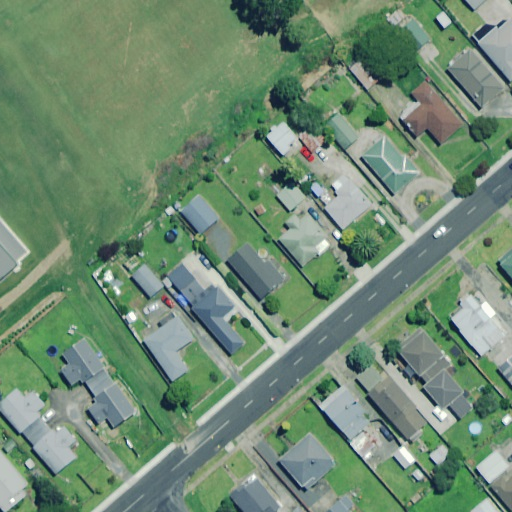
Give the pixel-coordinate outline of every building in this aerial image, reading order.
[(485,0),(466,0),(474,9),(485,0)] [(387,21),(394,29),(407,18),(400,10),(387,21)] [(511,18),(499,29),(498,28),(479,44),(511,84),(511,83),(511,18)] [(431,40),(414,20),(398,33),(416,53),(431,40)] [(447,70),(462,87),(453,94),(462,104),(470,97),(480,109),(505,87),(472,49),(447,70)] [(389,75),(370,53),(350,70),(369,92),(389,75)] [(442,145),(465,125),(445,103),(447,101),(428,80),(412,94),(419,101),(400,118),(418,137),(428,129),(442,145)] [(360,138),(339,114),(325,127),(345,151),(360,138)] [(278,128),(275,125),(270,130),(272,133),(267,137),(285,156),(292,149),(289,146),(298,138),(284,122),(278,128)] [(329,139),(315,124),(299,138),(313,153),(329,139)] [(404,158),(385,137),(362,157),(395,194),(419,172),(405,156),(404,158)] [(343,230),(347,226),(356,237),(366,228),(357,218),(372,206),(346,174),(332,186),(341,196),(325,209),(343,230)] [(313,191),(319,199),(332,188),(325,180),(313,191)] [(306,198),(293,182),(287,187),(283,182),(273,190),(291,210),(306,198)] [(220,219),(200,196),(181,212),(201,235),(220,219)] [(327,236),(309,215),(301,222),(296,215),(286,223),(291,230),(280,239),(303,267),(319,254),(314,248),(327,236)] [(266,263),(249,243),(228,261),(262,299),(285,279),(268,261),(266,263)] [(0,279),(17,265),(0,245),(0,279)] [(511,246),(497,260),(511,277),(511,246)] [(196,270),(191,274),(183,265),(169,277),(194,307),(192,308),(233,356),(246,344),(224,318),(237,307),(219,286),(214,291),(196,270)] [(164,286),(146,266),(133,277),(151,297),(164,286)] [(511,332),(486,301),(482,305),(474,295),(469,293),(461,300),(461,306),(449,316),(483,358),(511,333),(511,332)] [(157,319),(163,328),(144,340),(172,382),(189,370),(176,351),(194,338),(180,316),(176,319),(171,310),(157,319)] [(456,371),(451,365),(453,363),(422,326),(396,348),(426,384),(423,386),(444,411),(450,406),(462,421),(476,410),(463,395),(465,393),(451,375),(456,371)] [(108,418),(112,423),(104,429),(112,440),(120,434),(115,428),(136,413),(139,411),(118,380),(115,383),(105,370),(109,367),(88,338),(85,340),(63,355),(70,365),(62,371),(72,385),(82,378),(99,402),(89,409),(100,425),(108,418)] [(511,357),(499,369),(511,384),(511,357)] [(372,366),(357,379),(370,394),(369,395),(409,441),(430,422),(390,376),(385,380),(372,366)] [(350,440),(374,420),(347,389),(324,409),(350,440)] [(0,405),(0,410),(21,435),(23,433),(35,447),(33,448),(57,475),(76,457),(69,448),(78,440),(66,427),(56,436),(36,414),(47,405),(35,392),(26,400),(17,390),(0,405)] [(146,419),(135,420),(136,431),(148,429),(146,419)] [(349,444),(362,458),(370,451),(373,454),(379,449),(363,431),(349,444)] [(278,460),(303,489),(313,480),(315,482),(337,463),(311,432),(278,460)] [(451,455),(444,446),(430,457),(438,466),(451,455)] [(29,485),(0,450),(0,506),(4,511),(7,511),(26,496),(21,491),(29,485)] [(510,467),(497,451),(477,468),(490,484),(510,467)] [(464,464),(470,471),(480,462),(474,456),(464,464)] [(511,475),(510,473),(492,487),(511,511),(511,475)] [(279,511),(284,508),(256,474),(230,496),(243,511),(279,511)] [(357,504),(348,494),(339,502),(327,511),(351,511),(350,510),(357,504)] [(497,511),(488,499),(472,511),(497,511)]
